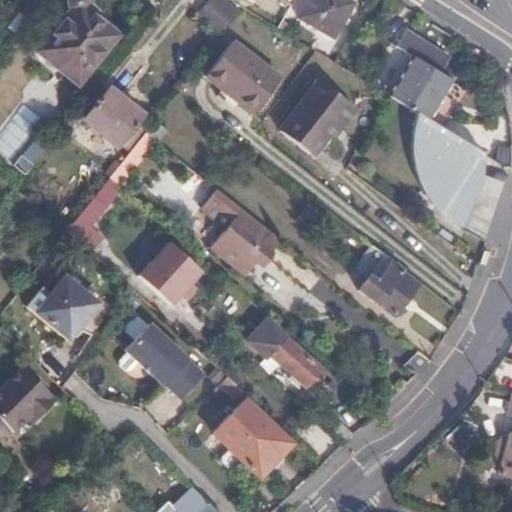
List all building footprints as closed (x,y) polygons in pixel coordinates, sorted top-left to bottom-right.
[(78,82),(118,34),(84,7),(85,0),(73,0),(73,2),(73,6),(38,49),(78,82)] [(237,10),(224,0),(206,0),(196,14),(218,33),(237,10)] [(334,33),(353,2),(350,0),(308,0),(300,13),(334,33)] [(414,58),(391,95),(430,118),(452,81),(441,75),(451,58),(408,29),(397,47),(414,58)] [(253,113),(280,79),(234,41),(206,75),(253,113)] [(345,122),(356,108),(318,77),(279,126),(310,152),(337,116),(345,122)] [(117,145),(142,115),(107,86),(82,117),(117,145)] [(459,228),(485,154),(417,113),(412,128),(411,147),(416,175),(426,197),(435,208),(459,228)] [(108,176),(118,185),(156,140),(144,130),(108,176)] [(194,187),(172,168),(164,177),(152,168),(143,180),(151,187),(145,193),(171,214),(194,187)] [(225,226),(240,208),(220,191),(204,210),(225,226)] [(92,195),(66,228),(86,246),(97,234),(88,226),(104,206),(92,195)] [(281,240),(240,208),(225,226),(210,244),(246,273),(261,253),(266,257),(281,240)] [(400,268),(401,264),(371,241),(355,261),(369,272),(359,286),(394,314),(416,282),(400,268)] [(167,305),(199,272),(168,242),(137,275),(167,305)] [(52,271),(36,291),(78,324),(108,287),(74,260),(60,278),(52,271)] [(287,332),(259,308),(237,333),(266,357),(270,353),(306,385),(321,369),(285,337),(287,332)] [(123,331),(132,339),(145,325),(136,317),(123,331)] [(132,339),(123,349),(130,356),(142,367),(162,386),(164,384),(180,398),(202,374),(147,323),(145,325),(132,339)] [(142,367),(130,356),(125,361),(125,367),(132,372),(137,372),(142,367)] [(36,424),(59,403),(21,363),(0,382),(0,442),(11,431),(15,434),(30,419),(36,424)] [(349,404),(367,419),(376,410),(357,393),(349,404)] [(243,397),(211,431),(227,447),(220,454),(239,473),(246,466),(257,477),(289,441),(243,397)] [(498,471),(511,474),(511,434),(510,434),(498,471)] [(216,511),(191,486),(165,511),(216,511)]
